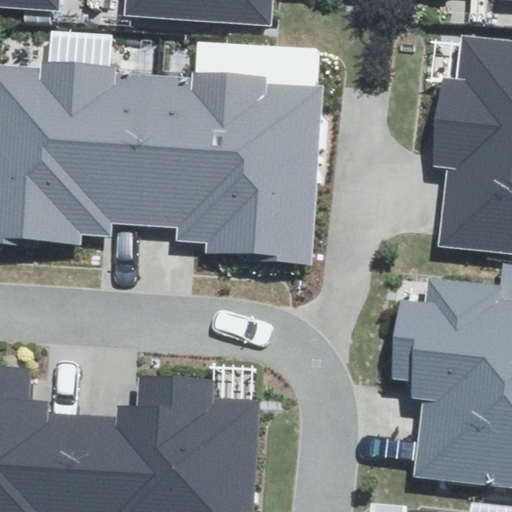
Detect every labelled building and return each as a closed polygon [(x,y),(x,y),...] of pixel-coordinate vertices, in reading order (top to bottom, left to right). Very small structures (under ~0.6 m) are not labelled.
[(0,0),(0,3),(44,7),(44,0),(118,0),(117,9),(255,19),(256,0),(0,0)] [(511,35),(460,32),(447,247),(511,251),(511,35)] [(0,243),(86,249),(88,211),(194,218),(193,245),(328,254),(339,83),(0,62),(0,243)] [(421,316),(418,350),(455,353),(445,459),(511,465),(511,278),(426,270),(421,316)] [(48,362),(0,361),(0,511),(32,511),(32,501),(120,503),(119,511),(289,511),(292,364),(163,362),(163,418),(47,417),(48,362)]
